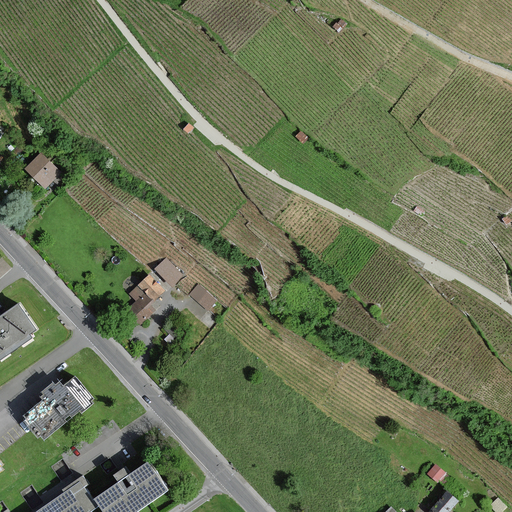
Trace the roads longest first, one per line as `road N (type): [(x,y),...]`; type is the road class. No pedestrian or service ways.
road 1 (unclassified): [(101,0),(212,134),(267,174),(511,311)]
road 2 (tertiary): [(226,476),(0,230)]
road 3 (track): [(364,0),(511,79)]
